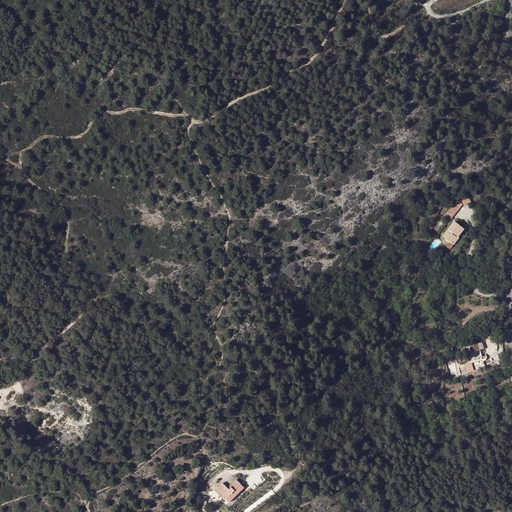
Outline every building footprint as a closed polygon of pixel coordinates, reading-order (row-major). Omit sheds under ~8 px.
[(462,201),(464,205),(469,203),(471,202),(470,201),(468,197),(462,201)] [(463,205),(459,203),(457,201),(447,212),(453,216),(463,205)] [(449,222),(453,216),(447,212),(443,217),(449,222)] [(442,237),(450,243),(453,245),(459,238),(458,238),(464,230),(454,222),(442,237)] [(484,349),(482,343),(466,348),(468,354),(470,354),(473,361),(482,358),(480,351),(484,349)] [(410,358),(417,355),(414,350),(413,350),(411,351),(408,353),(407,353),(410,358)] [(479,363),(479,362),(470,365),(472,371),(485,366),(483,362),(479,363)] [(229,490),(222,484),(217,488),(227,498),(225,500),(228,503),(235,496),(234,495),(236,493),(237,494),(243,488),(236,480),(229,487),(231,488),(229,490)]
